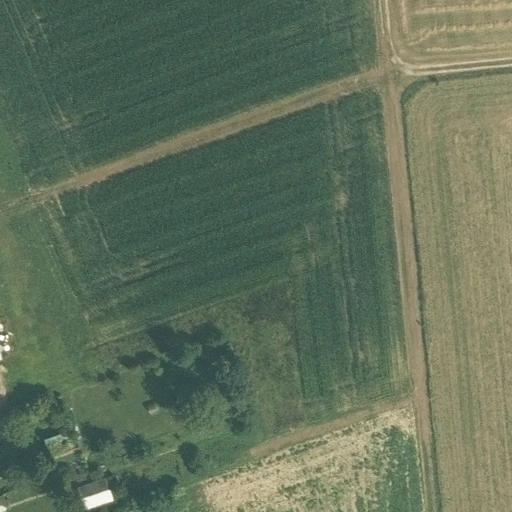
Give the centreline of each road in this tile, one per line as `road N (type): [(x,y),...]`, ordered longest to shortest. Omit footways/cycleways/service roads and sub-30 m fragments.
road 1 (track): [(431,511),(388,74)]
road 2 (track): [(388,74),(0,213)]
road 3 (track): [(511,63),(388,74)]
